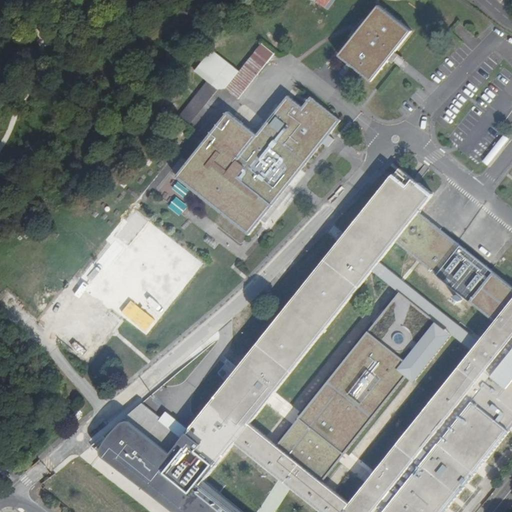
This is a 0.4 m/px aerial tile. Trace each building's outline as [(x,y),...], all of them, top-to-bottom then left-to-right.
[(339,55),(372,81),(412,31),(379,4),(339,55)] [(227,88),(239,98),(275,53),(263,43),(227,88)] [(179,117),(189,126),(210,98),(200,90),(179,117)] [(327,138),(341,120),(311,97),(303,107),(288,95),(257,134),(229,112),(177,176),(205,198),(232,220),(249,234),(327,138)] [(403,180),(394,173),(342,238),(238,370),(191,428),(171,453),(131,422),(126,421),(123,422),(104,445),(103,451),(104,456),(106,458),(173,511),(445,511),(511,429),(511,285),(419,212),(433,194),(419,183),(408,175),(403,180)] [(183,195),(187,188),(179,183),(174,190),(183,195)] [(210,237),(206,242),(212,246),(216,242),(210,237)] [(70,301),(63,308),(77,321),(87,310),(77,302),(75,305),(70,301)] [(119,362),(130,349),(115,335),(110,341),(108,339),(105,341),(107,343),(103,348),(119,362)]
